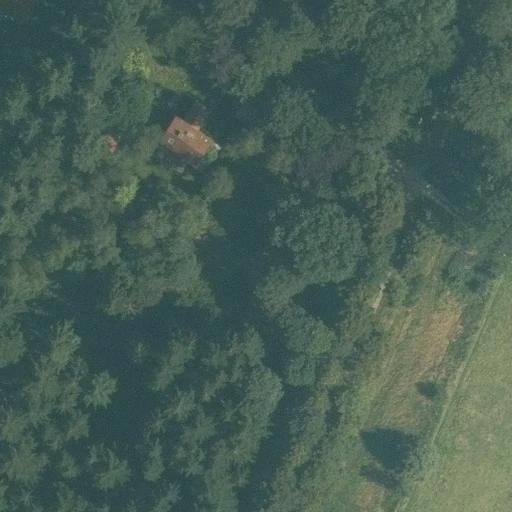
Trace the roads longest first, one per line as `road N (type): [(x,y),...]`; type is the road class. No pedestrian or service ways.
road 1 (unclassified): [(298,470),(386,264),(397,176),(372,136),(329,97),(220,27),(215,0)]
road 2 (track): [(511,250),(390,162)]
